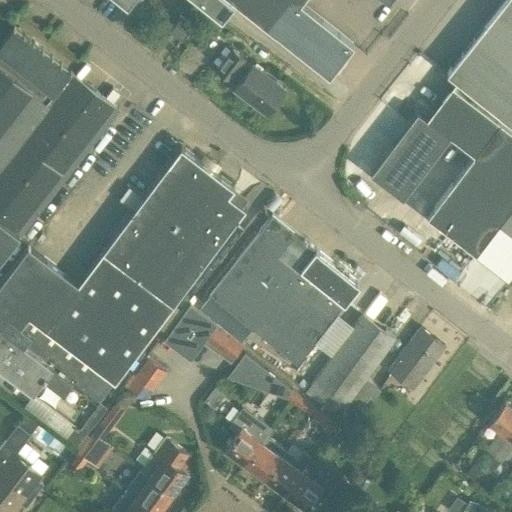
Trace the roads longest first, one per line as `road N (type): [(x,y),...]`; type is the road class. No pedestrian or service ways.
road 1 (unclassified): [(298,181),(55,0)]
road 2 (unclassified): [(511,352),(298,181)]
road 3 (unclassified): [(298,181),(443,0)]
road 4 (residential): [(240,511),(216,494),(187,394),(206,363)]
